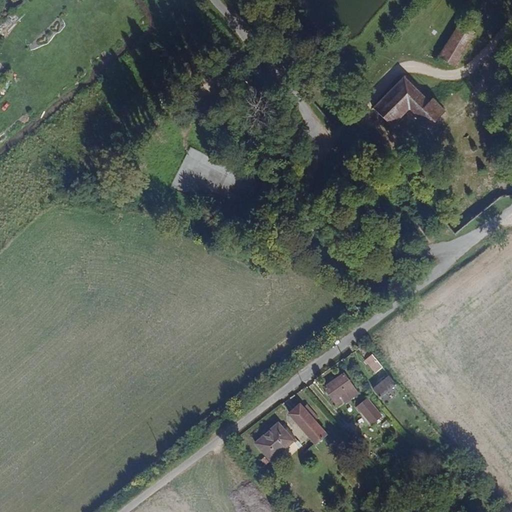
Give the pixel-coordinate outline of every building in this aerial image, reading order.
[(465,64),(484,31),(463,18),(443,51),(465,64)] [(436,126),(453,108),(440,95),(435,100),(408,74),(379,105),(399,125),(416,107),(436,126)] [(228,99),(248,86),(242,76),(221,89),(228,99)] [(419,144),(436,126),(416,107),(399,125),(419,144)] [(368,300),(360,291),(354,297),(360,305),(368,300)] [(371,371),(379,365),(369,353),(362,359),(371,371)] [(350,383),(340,368),(318,383),(328,397),(350,383)] [(379,396),(396,382),(387,372),(371,385),(379,396)] [(372,425),(383,415),(367,397),(355,408),(372,425)] [(322,429),(294,399),(282,409),(310,439),(322,429)] [(289,436),(273,419),(249,441),(265,458),(289,436)]
